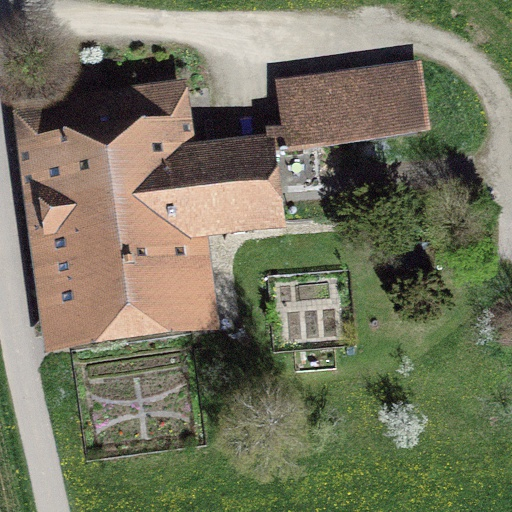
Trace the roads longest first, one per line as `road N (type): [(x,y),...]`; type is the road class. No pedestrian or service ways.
road 1 (track): [(0,15),(203,43),(364,42),(474,66),(510,134),(511,215)]
road 2 (unclassified): [(0,249),(53,511)]
road 3 (track): [(372,181),(511,170)]
